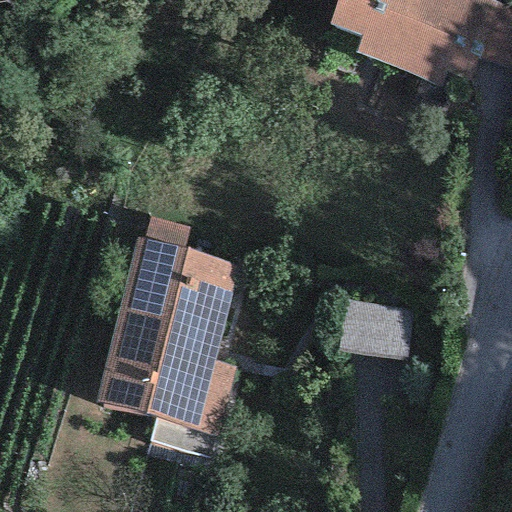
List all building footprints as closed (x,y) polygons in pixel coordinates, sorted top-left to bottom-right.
[(499,4),(489,0),(336,0),(328,24),(360,36),(353,52),(441,88),(447,73),(468,82),(478,58),(499,4)] [(511,8),(499,4),(478,58),(511,70),(511,8)] [(149,217),(143,240),(183,250),(188,227),(149,217)] [(143,240),(136,238),(92,404),(155,420),(217,437),(235,368),(212,362),(238,265),(183,250),(143,240)] [(412,310),(342,299),(334,350),(404,361),(412,310)] [(211,459),(217,437),(155,420),(149,442),(211,459)]
